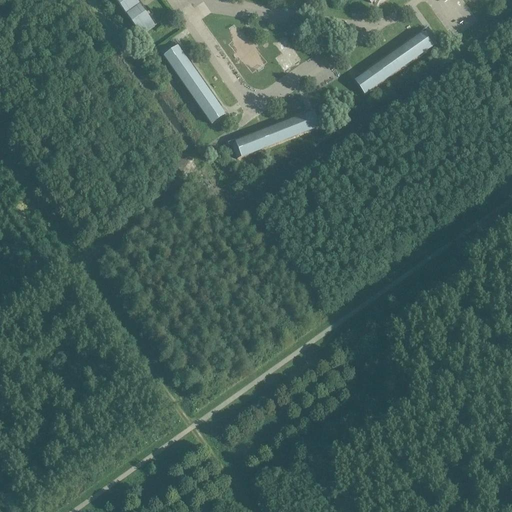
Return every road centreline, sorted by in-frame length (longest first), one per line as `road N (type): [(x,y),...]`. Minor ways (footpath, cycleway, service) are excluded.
road 1 (track): [(251,511),(0,149)]
road 2 (track): [(252,116),(205,150),(155,212),(0,320)]
